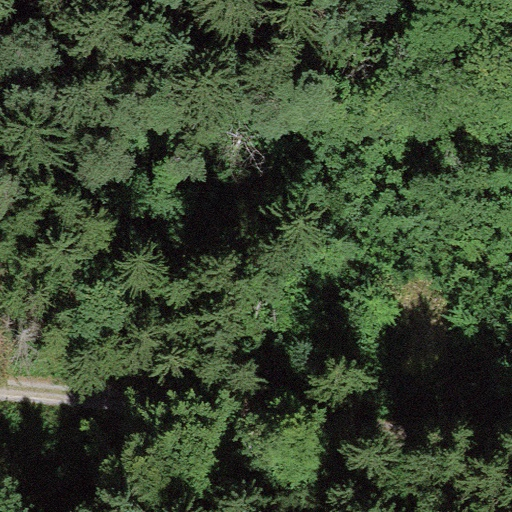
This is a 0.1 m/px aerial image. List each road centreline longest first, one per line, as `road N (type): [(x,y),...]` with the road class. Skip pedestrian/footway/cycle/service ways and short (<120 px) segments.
road 1 (track): [(511,443),(198,399)]
road 2 (track): [(0,386),(198,399)]
